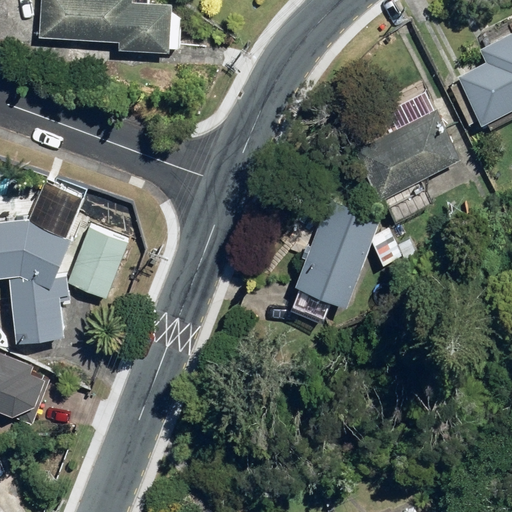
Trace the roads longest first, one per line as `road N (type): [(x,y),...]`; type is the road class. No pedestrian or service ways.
road 1 (residential): [(103,511),(229,186)]
road 2 (residential): [(229,186),(0,100)]
road 3 (residential): [(229,186),(278,79),(316,24),(344,0)]
